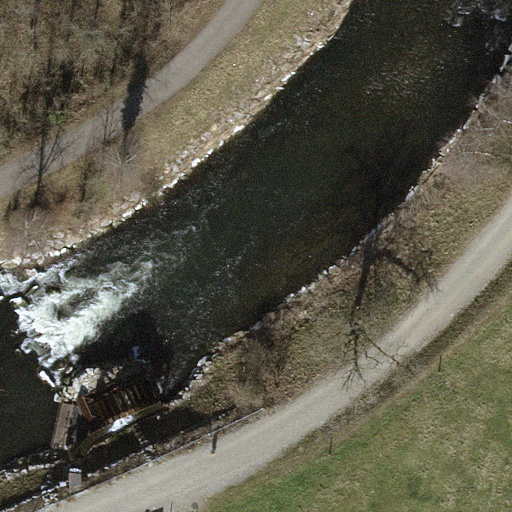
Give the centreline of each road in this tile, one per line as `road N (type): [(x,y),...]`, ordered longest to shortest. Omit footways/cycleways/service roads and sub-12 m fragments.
road 1 (track): [(86,511),(331,393),(462,282),(511,219)]
road 2 (track): [(248,0),(171,78),(64,154),(0,183)]
